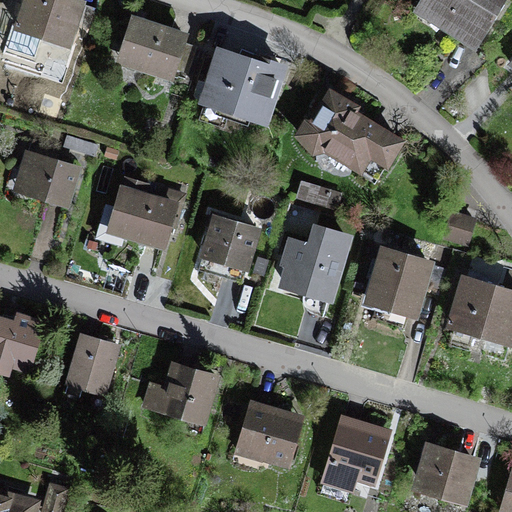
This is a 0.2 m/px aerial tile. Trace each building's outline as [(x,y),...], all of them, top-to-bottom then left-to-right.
[(98,2),(91,0),(26,0),(10,48),(31,55),(36,41),(79,56),(98,2)] [(511,5),(511,0),(510,0),(426,0),(418,15),(485,53),(511,5)] [(199,39),(138,21),(124,67),(186,85),(199,39)] [(297,74),(225,51),(208,103),(280,126),(297,74)] [(422,143),(330,89),(297,145),(325,162),(331,151),(373,175),(381,161),(404,174),(422,143)] [(87,169),(31,152),(19,193),(74,210),(87,169)] [(189,203),(125,185),(111,235),(175,253),(189,203)] [(279,231),(223,211),(206,259),(262,279),(279,231)] [(481,222),(455,215),(447,244),(473,251),(481,222)] [(363,242),(326,232),(322,248),(292,239),(277,294),(344,312),(363,242)] [(445,265),(391,252),(377,309),(430,322),(445,265)] [(511,287),(466,275),(453,324),(511,339),(511,287)] [(47,325),(0,313),(0,360),(36,369),(47,325)] [(128,350),(85,338),(71,390),(114,402),(128,350)] [(231,380),(179,366),(172,391),(154,386),(146,413),(217,432),(231,380)] [(311,422),(254,405),(238,455),(296,473),(311,422)] [(398,432),(346,419),(328,488),(359,496),(362,484),(383,490),(398,432)] [(477,511),(492,464),(435,447),(420,497),(471,511),(477,511)] [(511,475),(503,509),(511,511),(511,475)] [(73,511),(78,494),(51,487),(48,499),(0,486),(0,511),(73,511)]
